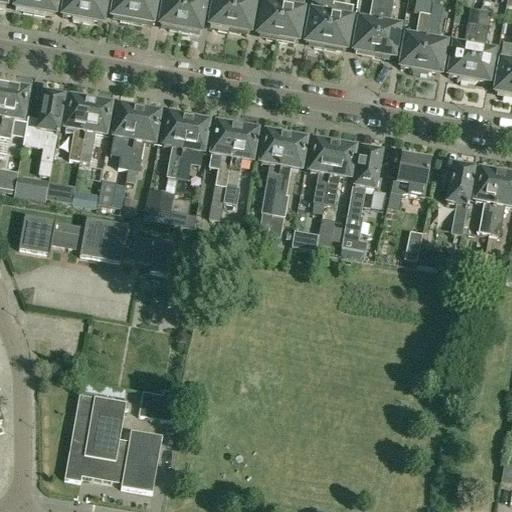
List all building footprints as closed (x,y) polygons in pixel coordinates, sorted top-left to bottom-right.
[(34,17),(36,0),(16,0),(14,10),(26,12),(25,15),(34,17)] [(36,0),(34,17),(43,18),(43,16),(55,18),(57,0),(36,0)] [(82,25),(86,0),(65,0),(62,19),(74,21),(73,23),(82,25)] [(86,0),(82,25),(91,26),(91,24),(102,26),(106,0),(86,0)] [(124,25),(131,26),(135,0),(115,0),(112,20),(123,21),(124,25)] [(135,0),(131,26),(138,27),(140,25),(152,27),(156,0),(135,0)] [(179,34),(185,0),(164,0),(159,28),(171,30),(172,33),(179,34)] [(195,3),(195,0),(185,0),(179,34),(187,36),(189,33),(200,35),(205,5),(195,3)] [(219,33),(229,35),(234,0),(213,0),(209,29),(220,30),(219,33)] [(237,34),(249,36),(250,36),(255,6),(254,6),(255,0),(234,0),(229,35),(237,36),(237,34)] [(277,44),(284,0),(274,0),(273,9),(262,7),(257,37),(268,39),(268,42),(277,44)] [(285,42),(297,44),(305,1),(298,0),(284,0),(277,44),(285,45),(285,42)] [(325,52),(334,0),(319,0),(317,0),(313,0),(310,15),(305,46),(316,48),(316,51),(325,52)] [(345,53),(351,23),(353,11),(343,9),(344,0),(334,0),(325,52),(333,54),(333,51),(345,53)] [(373,0),(369,26),(359,24),(353,55),(364,57),(364,59),(373,61),(383,4),(384,0),(373,0)] [(389,30),(393,5),(383,4),(373,61),(381,62),(382,60),(394,62),(399,31),(389,30)] [(421,5),(419,19),(429,21),(430,11),(431,7),(421,5)] [(434,47),(439,22),(440,13),(430,11),(429,21),(419,78),(426,79),(428,77),(439,79),(445,49),(434,47)] [(467,86),(479,17),(469,15),(463,52),(452,50),(447,80),(459,82),(460,85),(467,86)] [(482,55),(487,31),(489,19),(479,17),(467,86),(474,87),(476,85),(487,87),(493,57),(482,55)] [(419,78),(429,21),(419,19),(415,43),(404,42),(399,72),(411,74),(412,77),(419,78)] [(511,52),(511,56),(501,54),(494,96),(505,98),(505,101),(511,102),(511,52)] [(25,125),(22,125),(28,95),(25,94),(26,92),(17,90),(16,93),(7,91),(0,129),(0,139),(9,141),(9,137),(22,140),(25,125)] [(24,142),(44,146),(41,165),(51,167),(63,101),(55,100),(56,97),(46,95),(46,98),(43,97),(38,125),(27,123),(24,142)] [(79,166),(90,106),(81,104),(81,101),(72,100),(71,102),(69,102),(64,133),(74,135),(69,164),(79,166)] [(90,106),(79,166),(89,167),(94,138),(105,140),(110,109),(108,109),(108,106),(99,105),(98,107),(90,106)] [(128,174),(138,114),(129,113),(130,110),(121,108),(120,111),(118,111),(113,141),(123,143),(118,172),(128,174)] [(138,114),(128,174),(138,176),(143,147),(153,149),(159,118),(157,118),(157,115),(148,113),(147,116),(138,114)] [(177,183),(187,123),(178,121),(179,119),(169,117),(169,120),(167,119),(161,150),(172,152),(167,181),(177,183)] [(200,170),(202,157),(208,127),(206,126),(206,124),(197,122),(196,125),(187,123),(177,183),(187,185),(190,168),(200,170)] [(225,192),(236,132),(227,130),(228,127),(218,126),(218,128),(216,128),(208,172),(218,174),(215,190),(225,192)] [(237,194),(236,193),(241,164),(251,166),(257,135),(254,135),(255,132),(246,131),(245,133),(236,132),(225,192),(223,207),(234,209),(237,194)] [(269,232),(285,140),(276,139),(277,136),(267,134),(267,137),(264,137),(259,167),(269,169),(259,230),(269,232)] [(286,202),(284,202),(290,173),(300,175),(305,144),(303,144),(304,141),(294,139),(294,142),(285,140),(269,232),(268,238),(279,240),(286,202)] [(323,209),(334,149),(325,147),(326,145),(315,143),(315,146),(313,145),(308,176),(318,178),(313,207),(323,209)] [(334,149),(323,209),(333,211),(339,182),(349,183),(354,153),(352,152),(353,150),(343,148),(343,151),(334,149)] [(363,222),(359,222),(364,193),(374,194),(381,157),(378,157),(378,154),(369,152),(368,155),(360,154),(343,252),(366,256),(367,246),(359,245),(363,222)] [(429,166),(402,161),(397,186),(392,185),(387,212),(398,215),(402,198),(423,201),(424,191),(425,192),(429,166)] [(51,167),(41,165),(38,180),(46,181),(50,182),(52,167),(51,167)] [(461,240),(473,174),(465,172),(466,170),(456,168),(456,171),(453,170),(446,207),(456,209),(451,238),(461,240)] [(0,172),(0,195),(13,198),(17,176),(0,172)] [(489,238),(500,178),(491,177),(491,174),(482,173),(481,175),(479,175),(474,205),(484,207),(479,236),(489,238)] [(134,187),(136,176),(128,174),(127,180),(126,186),(134,187)] [(500,178),(489,238),(499,240),(504,211),(511,212),(511,177),(509,177),(508,180),(500,178)] [(174,198),(177,183),(167,181),(164,196),(174,198)] [(115,188),(111,211),(121,213),(123,202),(126,190),(115,188)] [(60,208),(72,210),(74,196),(74,195),(62,193),(60,208)] [(86,197),(74,195),(74,196),(72,210),(83,212),(86,197)] [(149,196),(146,218),(170,222),(174,200),(149,196)] [(137,204),(124,202),(123,212),(122,214),(122,217),(130,218),(134,219),(137,204)] [(222,213),(212,212),(209,223),(220,225),(222,213)] [(171,216),(169,228),(180,230),(182,219),(171,216)] [(186,248),(186,249),(133,239),(135,231),(85,222),(84,230),(24,220),(18,253),(50,259),(51,250),(80,255),(79,259),(120,267),(121,263),(150,268),(148,276),(180,282),(180,281),(192,284),(198,251),(186,248)] [(334,227),(321,224),(318,243),(316,248),(330,250),(334,227)] [(422,238),(410,236),(404,264),(416,266),(422,238)] [(417,272),(435,275),(438,251),(421,249),(417,272)] [(472,277),(482,278),(485,260),(485,258),(475,256),(472,277)] [(482,278),(492,280),(495,260),(485,258),(485,260),(482,278)] [(64,483),(80,486),(81,481),(121,488),(121,492),(152,498),(161,441),(130,436),(128,450),(118,448),(125,408),(79,400),(64,483)] [(501,486),(511,487),(511,471),(504,471),(501,486)]
